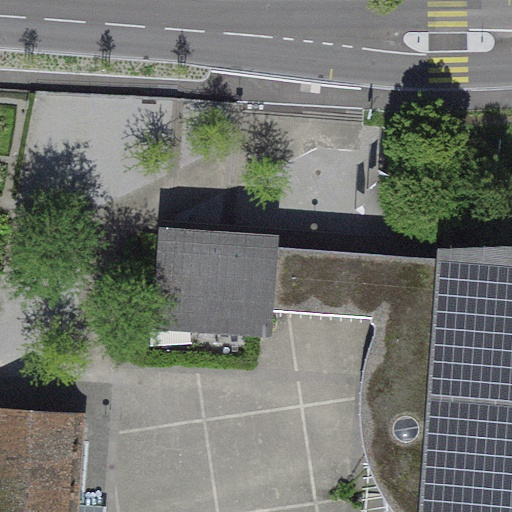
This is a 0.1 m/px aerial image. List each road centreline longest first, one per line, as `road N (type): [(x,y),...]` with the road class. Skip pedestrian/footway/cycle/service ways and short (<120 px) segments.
road 1 (secondary): [(0,17),(317,39)]
road 2 (secondary): [(317,39),(511,43)]
